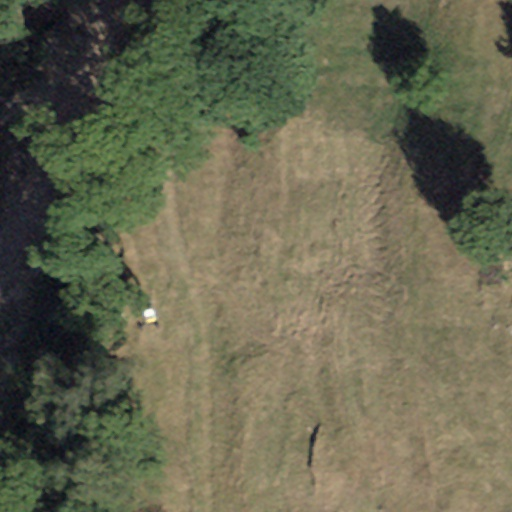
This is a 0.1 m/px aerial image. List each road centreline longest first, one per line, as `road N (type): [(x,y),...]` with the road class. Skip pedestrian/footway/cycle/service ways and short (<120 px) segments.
road 1 (track): [(211,0),(182,397),(185,511)]
road 2 (track): [(0,267),(25,183),(109,0)]
